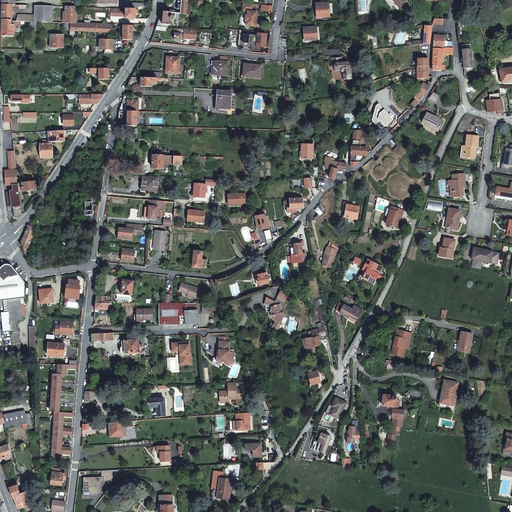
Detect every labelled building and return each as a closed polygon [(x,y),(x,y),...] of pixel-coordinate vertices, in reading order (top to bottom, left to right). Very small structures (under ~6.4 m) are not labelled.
[(180,13),(186,13),(187,0),(177,0),(177,8),(180,8),(180,13)] [(243,2),(242,10),(247,10),(247,15),(245,15),(244,20),(246,20),(246,25),(256,26),(256,20),(255,19),(255,17),(257,17),(257,11),(252,10),(253,4),(243,2)] [(12,4),(2,4),(2,20),(11,20),(12,20),(12,14),(14,13),(14,10),(12,10),(12,4)] [(329,16),(328,4),(315,5),(316,17),(329,16)] [(39,21),(53,21),(53,5),(35,5),(35,14),(34,21),(39,21)] [(69,6),(66,6),(65,22),(71,22),(75,22),(76,6),(69,6)] [(135,8),(126,8),(126,12),(126,18),(135,18),(135,8)] [(162,10),(157,25),(162,26),(162,23),(170,24),(170,19),(171,19),(172,19),(173,19),(173,18),(174,11),(162,10)] [(14,36),(14,25),(11,25),(11,20),(2,20),(1,36),(14,36)] [(75,22),(71,22),(71,30),(97,31),(97,23),(84,22),(76,22),(75,22)] [(97,23),(97,31),(112,32),(112,23),(97,23)] [(123,34),(123,39),(138,39),(140,35),(133,35),(133,25),(124,25),(124,31),(123,34)] [(431,26),(421,26),(421,29),(424,29),(423,42),(420,42),(418,42),(413,43),(414,46),(429,44),(431,26)] [(180,39),(183,40),(183,37),(195,39),(196,29),(178,28),(175,27),(173,39),(180,39)] [(315,28),(302,29),(303,41),(316,40),(315,28)] [(252,52),(269,54),(269,47),(265,46),(266,34),(258,33),(256,44),(253,44),(252,52)] [(63,47),(63,35),(51,35),(51,47),(63,47)] [(434,36),(433,47),(444,48),(444,41),(444,37),(434,36)] [(99,48),(112,49),(113,39),(100,38),(99,48)] [(469,45),(462,45),(464,70),(471,69),(471,63),(469,45)] [(453,49),(445,49),(442,49),(433,49),(432,57),(432,71),(445,71),(445,66),(441,66),(442,55),(452,56),(453,49)] [(178,72),(179,57),(167,56),(166,71),(178,72)] [(416,68),(428,67),(428,59),(416,59),(416,68)] [(214,67),(212,67),(212,74),(227,75),(228,62),(215,61),(214,67)] [(350,79),(348,63),(333,64),(334,71),(339,70),(341,72),(342,80),(350,79)] [(464,70),(464,72),(475,71),(474,63),(471,63),(471,69),(464,70)] [(245,68),(246,68),(245,77),(259,78),(261,66),(245,64),(245,68)] [(109,67),(91,68),(91,72),(99,73),(100,79),(109,79),(109,67)] [(416,68),(417,68),(417,79),(424,78),(428,78),(428,67),(416,68)] [(511,69),(500,70),(499,72),(501,83),(511,81),(511,69)] [(157,77),(141,77),(140,85),(151,86),(151,82),(157,82),(157,77)] [(423,84),(418,93),(414,98),(420,102),(424,96),(431,84),(429,83),(427,86),(423,84)] [(231,91),(218,90),(218,98),(231,99),(231,91)] [(89,102),(89,93),(81,93),(81,102),(89,102)] [(89,93),(89,102),(99,102),(104,93),(97,93),(93,93),(89,93)] [(497,111),(498,115),(503,113),(500,94),(488,96),(489,101),(486,102),(488,113),(497,111)] [(231,99),(218,98),(218,108),(230,108),(231,99)] [(123,99),(120,110),(128,110),(137,111),(139,111),(139,100),(123,99)] [(379,121),(385,127),(394,120),(379,103),(376,106),(372,121),(375,125),(379,121)] [(127,125),(137,126),(137,111),(128,110),(127,125)] [(427,114),(423,123),(433,128),(433,130),(438,132),(443,122),(427,114)] [(64,116),(64,124),(72,124),(72,115),(64,116)] [(49,141),(65,140),(64,129),(48,130),(49,141)] [(353,131),(351,156),(350,168),(352,168),(354,168),(359,164),(359,156),(367,157),(368,156),(368,154),(367,154),(367,148),(364,148),(360,148),(360,142),(361,142),(361,137),(361,131),(353,131)] [(474,149),(474,147),(476,148),(477,148),(478,137),(467,136),(465,148),(464,158),(475,159),(476,150),(474,149)] [(52,156),(51,142),(41,143),(41,156),(52,156)] [(312,159),(313,145),(301,145),(301,159),(312,159)] [(8,152),(10,169),(17,169),(14,151),(8,152)] [(182,165),(182,156),(152,155),(152,160),(152,163),(152,168),(163,168),(163,163),(173,163),(173,165),(182,165)] [(511,167),(511,166),(511,164),(505,164),(506,156),(504,156),(503,168),(504,170),(508,170),(511,167)] [(385,169),(384,168),(385,169),(386,169),(387,169),(389,170),(390,169),(391,169),(392,168),(393,168),(393,167),(394,166),(395,165),(395,164),(395,163),(395,161),(394,160),(394,159),(392,158),(390,157),(389,157),(387,157),(386,157),(385,158),(384,158),(384,159),(383,160),(382,161),(378,159),(376,161),(377,166),(376,166),(375,167),(374,167),(374,168),(373,169),(373,170),(372,171),(372,173),(373,174),(373,175),(374,176),(375,177),(376,178),(378,178),(379,178),(380,178),(381,178),(382,177),(383,177),(384,176),(385,175),(385,174),(385,173),(385,172),(385,170),(385,169)] [(339,163),(337,170),(338,170),(345,171),(347,164),(339,163)] [(338,170),(337,170),(332,168),(329,178),(335,180),(338,170)] [(18,182),(17,176),(17,169),(10,169),(5,170),(6,184),(12,184),(13,190),(9,190),(11,208),(13,207),(14,215),(14,216),(15,216),(15,217),(16,217),(17,217),(18,217),(19,217),(22,213),(20,191),(18,182)] [(452,176),(453,181),(448,182),(449,187),(450,187),(451,186),(452,193),(454,192),(454,198),(459,198),(459,197),(463,196),(462,189),(462,186),(465,185),(464,174),(452,176)] [(413,189),(413,188),(413,186),(413,185),(412,184),(411,181),(410,180),(409,178),(408,177),(407,177),(404,176),(402,175),(400,175),(399,175),(397,176),(396,176),(394,177),(393,178),(392,179),(391,181),(390,182),(390,184),(389,185),(389,188),(390,191),(390,192),(391,193),(392,195),(393,196),(394,197),(396,198),(397,198),(399,199),(400,199),(402,199),(403,199),(405,198),(406,198),(409,196),(411,194),(412,192),(412,191),(413,189)] [(141,181),(140,190),(157,192),(158,178),(143,176),(143,181),(141,181)] [(20,191),(36,189),(35,180),(21,181),(18,182),(20,191)] [(206,185),(195,184),(194,197),(204,198),(206,185)] [(511,187),(511,191),(498,188),(497,196),(511,198),(511,187)] [(238,205),(246,205),(246,194),(228,195),(228,205),(238,205)] [(93,202),(95,202),(95,197),(83,197),(83,202),(85,202),(85,210),(84,210),(85,218),(93,218),(93,214),(94,214),(93,202)] [(296,209),(299,208),(299,211),(301,210),(301,209),(303,208),(302,199),(302,200),(291,200),(291,209),(296,209)] [(158,207),(163,208),(163,201),(150,200),(149,202),(152,202),(151,206),(149,206),(148,218),(157,219),(158,207)] [(347,205),(346,211),(347,211),(346,218),(358,220),(359,208),(347,205)] [(403,211),(391,207),(386,225),(397,229),(401,215),(402,215),(403,211)] [(448,209),(447,218),(450,219),(448,229),(457,230),(460,211),(448,209)] [(196,222),(196,220),(204,221),(205,212),(188,210),(187,221),(196,222)] [(265,217),(265,215),(261,216),(252,217),(253,223),(256,223),(258,230),(267,229),(266,228),(270,227),(268,216),(265,217)] [(319,216),(319,215),(316,218),(316,221),(321,227),(326,223),(320,217),(319,216)] [(133,231),(142,231),(143,225),(127,223),(127,229),(119,228),(119,239),(132,240),(133,231)] [(33,229),(33,227),(30,225),(26,231),(21,242),(25,251),(33,231),(33,229)] [(156,232),(155,242),(156,242),(155,249),(164,250),(166,232),(161,231),(160,232),(156,232)] [(435,247),(439,248),(438,253),(443,254),(442,257),(451,259),(452,253),(450,252),(451,249),(453,249),(455,241),(443,239),(443,241),(436,239),(435,247)] [(304,246),(303,242),(296,243),(296,244),(291,245),(294,264),(308,262),(306,254),(303,255),(302,246),(304,246)] [(328,243),(324,254),(325,254),(326,255),(323,261),(322,265),(330,269),(339,247),(328,243)] [(135,250),(125,249),(124,256),(122,256),(122,261),(134,262),(135,250)] [(499,254),(487,251),(487,252),(472,249),(470,259),(496,265),(499,254)] [(194,256),(193,262),(192,268),(201,269),(201,268),(205,268),(206,261),(207,262),(208,259),(206,259),(206,261),(202,260),(203,252),(194,251),(194,256)] [(374,284),(382,268),(368,261),(360,277),(374,284)] [(2,311),(3,324),(10,323),(7,300),(20,298),(25,297),(24,282),(13,267),(9,265),(7,265),(4,265),(0,270),(0,300),(3,300),(5,311),(2,311)] [(267,274),(259,275),(258,276),(259,279),(258,279),(259,284),(263,283),(265,283),(269,282),(268,277),(267,277),(267,274)] [(79,286),(79,281),(69,280),(68,285),(67,285),(65,297),(78,299),(79,292),(81,293),(81,289),(80,289),(80,286),(79,286)] [(132,296),(134,281),(123,280),(121,294),(132,296)] [(195,299),(198,288),(181,283),(179,291),(188,294),(187,296),(195,299)] [(54,301),(52,288),(39,290),(41,303),(54,301)] [(281,291),(277,297),(284,302),(288,295),(281,291)] [(284,317),(284,315),(281,307),(284,302),(277,297),(275,302),(276,302),(273,308),(272,310),(273,311),(272,313),(275,318),(276,320),(277,321),(275,324),(276,327),(277,328),(276,330),(277,330),(279,331),(282,325),(282,322),(284,317)] [(23,319),(20,298),(7,300),(10,323),(12,336),(13,346),(15,356),(22,355),(17,320),(23,319)] [(276,302),(275,302),(269,298),(266,304),(273,308),(276,302)] [(165,304),(159,304),(159,325),(175,324),(180,326),(181,327),(187,327),(187,324),(186,323),(189,323),(189,316),(186,316),(186,312),(186,311),(186,304),(170,304),(165,304)] [(348,319),(349,317),(356,321),(362,312),(354,307),(352,311),(344,307),(340,314),(348,319)] [(137,315),(137,321),(148,321),(153,320),(153,310),(137,310),(137,315)] [(186,323),(187,324),(199,324),(199,311),(186,312),(186,316),(189,316),(189,323),(186,323)] [(73,328),(73,322),(61,322),(61,323),(56,323),(55,333),(71,334),(71,328),(73,328)] [(311,331),(313,338),(306,339),(308,348),(321,345),(319,337),(326,336),(324,326),(311,331)] [(407,334),(399,331),(396,338),(405,341),(407,334)] [(463,342),(461,352),(470,354),(474,335),(463,333),(461,342),(463,342)] [(407,334),(405,341),(396,338),(392,354),(403,357),(408,342),(411,343),(413,336),(407,334)] [(125,341),(125,342),(121,342),(121,352),(123,354),(125,354),(126,354),(130,354),(133,354),(140,353),(139,349),(143,349),(143,345),(139,345),(139,341),(125,341)] [(64,356),(65,344),(49,342),(48,355),(64,356)] [(220,342),(219,351),(218,351),(218,358),(213,358),(213,366),(222,369),(226,363),(228,365),(230,366),(232,364),(233,362),(233,352),(229,352),(230,342),(220,342)] [(184,351),(185,365),(193,364),(192,354),(191,354),(190,345),(184,345),(184,343),(173,343),(174,352),(181,351),(184,351)] [(63,428),(63,415),(63,412),(60,412),(59,412),(59,409),(60,409),(61,397),(60,397),(60,390),(61,390),(62,378),(61,378),(61,374),(62,375),(66,375),(67,368),(65,368),(65,365),(57,365),(57,375),(53,374),(51,412),(55,412),(52,459),(61,460),(61,453),(61,447),(62,447),(62,434),(62,428),(63,428)] [(308,375),(311,386),(321,383),(318,372),(308,375)] [(445,381),(443,390),(446,391),(444,397),(456,399),(459,384),(445,381)] [(484,382),(477,381),(478,391),(485,390),(484,382)] [(230,397),(232,397),(233,399),(243,399),(243,389),(237,389),(237,383),(229,384),(230,391),(221,392),(221,401),(226,400),(226,402),(230,402),(230,399),(230,397)] [(486,399),(485,390),(478,391),(479,400),(486,399)] [(85,401),(95,401),(94,392),(86,391),(85,401)] [(384,396),(384,397),(383,405),(382,406),(394,407),(395,401),(396,401),(397,398),(395,397),(384,396)] [(336,397),(333,405),(334,405),(331,413),(339,417),(346,401),(336,397)] [(456,399),(444,397),(443,404),(454,406),(456,399)] [(165,399),(152,399),(152,407),(158,407),(159,416),(166,415),(165,400),(165,399)] [(391,427),(397,428),(403,428),(405,411),(393,410),(392,418),(391,427)] [(25,414),(25,411),(3,416),(4,423),(5,428),(22,424),(27,423),(25,414)] [(238,414),(238,421),(239,431),(251,430),(251,424),(250,424),(249,421),(251,421),(250,414),(238,414)] [(489,427),(489,419),(481,420),(482,428),(489,427)] [(110,422),(110,436),(126,435),(126,421),(110,422)] [(356,427),(351,427),(350,439),(360,439),(359,433),(357,432),(357,429),(356,429),(356,427)] [(326,453),(332,436),(322,432),(319,442),(320,443),(317,450),(326,453)] [(11,455),(9,445),(0,447),(0,458),(8,456),(11,455)] [(157,453),(160,453),(160,455),(170,454),(170,446),(157,447),(157,453)] [(254,458),(263,457),(262,448),(246,449),(246,450),(252,450),(254,451),(254,458)] [(501,474),(511,476),(511,468),(503,467),(501,474)] [(60,473),(61,469),(53,468),(51,484),(62,485),(62,478),(65,479),(66,474),(60,473)] [(102,477),(84,478),(85,492),(90,492),(91,495),(98,494),(98,492),(101,492),(102,482),(104,482),(104,481),(113,480),(113,470),(102,471),(102,477)] [(226,499),(226,497),(230,497),(231,487),(236,488),(237,480),(223,478),(224,472),(214,471),(212,489),(215,489),(218,489),(217,499),(226,499)] [(10,488),(18,510),(24,507),(20,494),(18,485),(10,488)] [(29,506),(25,493),(20,494),(24,507),(29,506)] [(174,496),(170,496),(171,495),(165,495),(165,498),(161,498),(161,505),(161,511),(173,511),(173,505),(174,505),(174,496)] [(51,510),(62,511),(63,502),(52,500),(51,510)]
